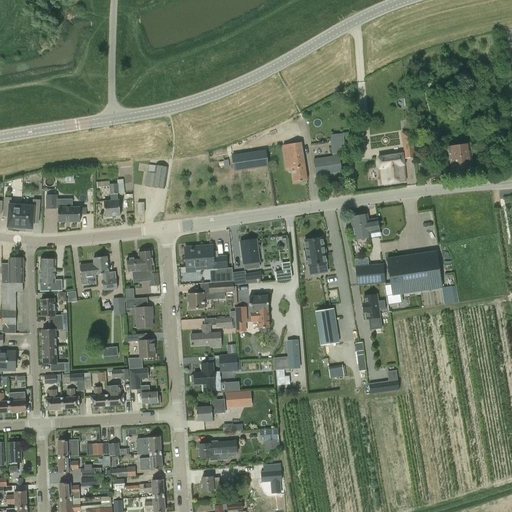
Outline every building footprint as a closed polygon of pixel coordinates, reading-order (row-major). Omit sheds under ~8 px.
[(330,135),(332,154),(345,153),(343,134),(330,135)] [(413,140),(402,141),(405,158),(415,157),(413,140)] [(283,145),(286,169),(291,169),(294,183),(307,181),(301,143),(283,145)] [(448,147),(452,175),(473,172),(469,144),(448,147)] [(268,165),(265,151),(231,156),(234,171),(268,165)] [(402,154),(377,157),(380,185),(406,181),(402,154)] [(313,159),(316,176),(342,172),(339,155),(313,159)] [(429,163),(431,177),(441,176),(439,162),(429,163)] [(149,165),(148,171),(147,171),(145,187),(164,189),(167,168),(149,165)] [(109,181),(100,182),(101,187),(109,186),(110,201),(104,202),(105,217),(120,216),(119,200),(118,200),(117,193),(119,193),(117,180),(109,181)] [(46,195),(46,209),(56,210),(57,196),(46,195)] [(4,198),(3,211),(9,211),(8,217),(8,227),(14,227),(14,229),(19,229),(21,203),(10,203),(11,199),(4,198)] [(57,199),(56,208),(58,208),(58,222),(79,222),(79,215),(85,215),(85,208),(79,208),(72,208),(72,199),(57,199)] [(21,203),(19,229),(25,230),(25,228),(32,229),(32,224),(33,213),(39,213),(40,201),(33,200),(33,204),(21,203)] [(367,215),(350,218),(354,240),(380,236),(377,219),(368,221),(367,215)] [(304,241),(306,252),(303,252),(305,261),(307,261),(308,267),(316,266),(317,274),(327,273),(326,264),(322,238),(304,241)] [(243,264),(244,269),(260,267),(259,262),(256,239),(240,241),(243,264)] [(200,251),(185,252),(186,269),(195,268),(209,268),(210,283),(216,283),(216,282),(233,281),(232,273),(232,268),(227,268),(226,266),(226,258),(226,256),(217,257),(217,251),(212,252),(212,247),(200,247),(200,251)] [(384,283),(387,305),(402,302),(401,294),(442,288),(436,251),(387,259),(390,282),(384,283)] [(138,258),(126,259),(128,272),(132,272),(133,280),(149,278),(149,281),(150,286),(158,285),(157,273),(154,274),(154,271),(151,252),(138,254),(138,258)] [(93,258),(94,264),(96,275),(103,274),(103,280),(102,281),(103,291),(117,289),(115,271),(108,272),(106,257),(93,258)] [(2,266),(2,299),(2,313),(2,321),(2,325),(2,331),(2,333),(15,334),(15,325),(15,292),(22,292),(22,259),(9,259),(9,266),(2,266)] [(39,292),(62,292),(62,280),(55,280),(55,260),(40,260),(39,292)] [(282,270),(274,271),(275,280),(292,278),(290,261),(281,262),(282,270)] [(96,275),(94,264),(80,266),(82,285),(88,284),(87,279),(96,278),(96,275)] [(382,264),(356,267),(358,286),(384,283),(382,264)] [(246,281),(262,279),(261,272),(245,274),(246,281)] [(203,294),(188,295),(189,310),(204,309),(204,300),(215,300),(215,293),(224,293),(230,293),(232,292),(234,292),(233,281),(216,282),(216,283),(210,283),(209,283),(209,293),(203,294)] [(76,302),(75,292),(68,292),(69,302),(76,302)] [(267,295),(249,296),(250,312),(251,321),(258,321),(258,328),(269,327),(267,295)] [(365,303),(363,303),(363,311),(366,311),(367,319),(368,319),(369,329),(381,328),(379,315),(378,311),(385,310),(384,300),(377,301),(377,296),(364,297),(365,303)] [(112,299),(114,315),(125,315),(124,298),(112,299)] [(49,323),(62,323),(62,316),(54,316),(53,299),(40,299),(41,317),(49,317),(49,323)] [(125,299),(126,309),(136,309),(135,299),(125,299)] [(236,322),(246,322),(246,307),(235,307),(236,320),(236,322)] [(151,316),(152,316),(151,308),(135,310),(137,329),(152,328),(151,316)] [(315,312),(320,345),(338,342),(333,309),(315,312)] [(229,317),(216,318),(216,325),(216,328),(226,327),(232,327),(232,317),(229,317)] [(42,330),(43,347),(56,347),(55,330),(62,330),(62,323),(49,323),(49,329),(42,330)] [(191,346),(211,345),(211,348),(221,348),(220,332),(210,333),(209,325),(201,326),(202,335),(191,335),(191,346)] [(149,341),(138,342),(140,358),(140,359),(141,359),(155,358),(153,341),(149,341)] [(276,370),(284,369),(300,368),(298,341),(287,341),(288,357),(273,358),(274,370),(276,370)] [(363,341),(356,342),(360,371),(367,370),(363,341)] [(56,347),(43,347),(43,365),(51,365),(51,371),(64,370),(64,363),(56,364),(56,347)] [(102,348),(103,357),(117,356),(117,347),(102,348)] [(0,371),(16,372),(16,351),(0,350),(0,371)] [(236,354),(219,355),(219,365),(231,364),(232,371),(236,371),(237,371),(236,354)] [(140,358),(128,359),(129,369),(142,369),(141,359),(140,359),(140,358)] [(202,365),(202,373),(194,374),(194,376),(191,376),(192,383),(194,382),(194,385),(203,384),(204,393),(221,392),(220,372),(213,373),(213,364),(202,365)] [(345,367),(330,367),(330,377),(345,377),(345,367)] [(131,388),(140,388),(139,378),(143,378),(143,370),(130,370),(131,388)] [(77,391),(84,391),(83,380),(82,380),(82,373),(70,374),(71,381),(76,381),(77,391)] [(83,373),(84,387),(91,387),(91,373),(83,373)] [(60,374),(44,375),(45,384),(56,383),(56,381),(61,381),(60,374)] [(289,384),(289,376),(284,376),(276,377),(277,385),(289,384)] [(397,380),(389,382),(383,382),(384,392),(399,390),(397,380)] [(238,381),(227,382),(228,392),(239,391),(238,381)] [(112,395),(107,395),(107,406),(124,405),(123,394),(119,394),(119,386),(112,386),(112,395)] [(107,406),(107,395),(101,396),(101,387),(94,387),(94,396),(91,397),(91,407),(107,406)] [(67,398),(62,398),(63,409),(79,408),(78,397),(74,398),(74,388),(67,389),(67,398)] [(141,394),(142,404),(151,403),(151,406),(160,405),(159,396),(157,396),(157,392),(144,393),(143,388),(138,388),(139,394),(141,394)] [(63,409),(62,398),(57,399),(56,390),(49,390),(49,399),(46,399),(47,410),(63,409)] [(14,393),(9,393),(9,401),(10,412),(26,411),(25,401),(25,392),(21,392),(14,393)] [(242,392),(226,393),(227,408),(243,406),(242,392)] [(0,412),(10,412),(9,401),(4,402),(3,393),(0,393),(0,412)] [(211,407),(196,408),(197,421),(203,421),(203,422),(212,421),(212,413),(212,412),(224,411),(223,400),(211,401),(211,407)] [(233,418),(233,430),(242,430),(242,418),(233,418)] [(277,429),(260,430),(260,441),(263,441),(264,444),(269,444),(270,450),(279,450),(277,429)] [(149,438),(137,439),(138,455),(150,455),(161,454),(160,438),(149,438)] [(58,457),(69,456),(69,451),(78,451),(78,443),(69,444),(69,440),(58,440),(58,457)] [(199,451),(198,452),(198,457),(200,458),(209,458),(210,461),(227,459),(229,456),(236,456),(236,452),(238,452),(237,441),(216,443),(210,444),(199,445),(199,451)] [(9,462),(22,462),(21,442),(8,442),(9,462)] [(102,444),(91,444),(91,455),(102,455),(102,444)] [(115,450),(117,450),(116,444),(109,445),(109,456),(115,456),(115,450)] [(150,459),(139,459),(140,471),(151,470),(151,471),(162,470),(161,454),(150,455),(150,459)] [(70,462),(69,456),(58,457),(59,473),(70,473),(70,469),(78,469),(78,461),(70,462)] [(280,464),(263,465),(263,471),(260,472),(261,483),(270,482),(271,494),(281,493),(280,482),(282,481),(280,464)] [(95,468),(92,468),(80,469),(81,477),(95,476),(100,476),(100,468),(95,468)] [(127,477),(126,468),(111,469),(112,478),(127,477)] [(97,477),(82,478),(82,487),(97,486),(97,477)] [(203,492),(220,490),(219,477),(212,478),(212,477),(201,477),(203,492)] [(124,478),(113,479),(113,488),(113,492),(112,492),(113,499),(121,498),(120,488),(125,488),(124,478)] [(153,497),(164,496),(163,480),(152,480),(152,484),(143,485),(144,492),(152,491),(153,497)] [(59,483),(60,499),(71,499),(79,499),(79,486),(70,486),(70,483),(59,483)] [(7,509),(27,508),(26,491),(15,492),(15,495),(7,496),(7,503),(15,502),(16,508),(7,509)] [(164,511),(164,496),(153,497),(153,502),(144,503),(145,510),(153,509),(153,511),(164,511)] [(71,499),(60,499),(60,511),(72,511),(80,511),(80,504),(72,504),(71,499)] [(223,511),(223,509),(227,509),(227,511),(243,510),(243,504),(243,503),(242,503),(223,504),(222,504),(215,506),(215,511),(223,511)]
